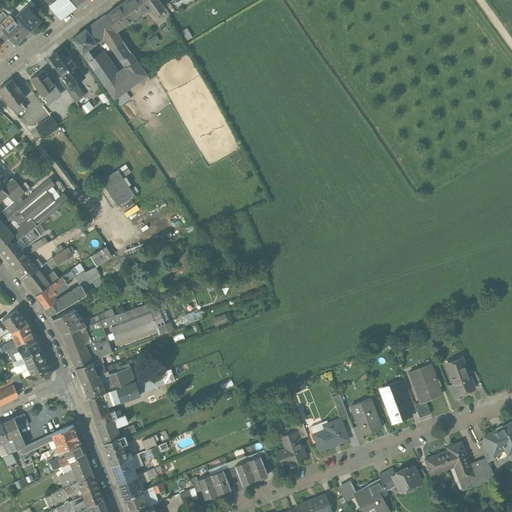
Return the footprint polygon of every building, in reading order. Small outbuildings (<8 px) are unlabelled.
[(27,5),(31,9),(35,4),(30,0),(22,0),(22,1),(27,5)] [(60,17),(75,5),(70,0),(53,0),(48,4),(60,17)] [(126,0),(121,4),(132,19),(149,8),(154,15),(165,7),(162,3),(159,0),(126,0)] [(105,15),(116,31),(132,19),(121,4),(105,15)] [(16,17),(29,30),(40,19),(31,9),(27,5),(16,17)] [(0,28),(8,37),(15,44),(29,31),(29,30),(16,17),(15,17),(11,12),(7,16),(3,12),(0,14),(0,28)] [(93,24),(102,38),(110,49),(123,41),(116,31),(105,15),(93,24)] [(86,29),(95,43),(102,38),(93,24),(86,29)] [(0,36),(4,41),(8,37),(0,28),(0,36)] [(86,29),(72,39),(87,61),(93,57),(87,49),(95,43),(86,29)] [(54,62),(53,62),(65,80),(79,71),(67,53),(66,54),(62,48),(50,56),(54,62)] [(93,57),(87,61),(114,99),(147,75),(131,53),(121,61),(126,67),(116,75),(100,52),(93,57)] [(42,96),(55,86),(43,70),(30,79),(42,96)] [(79,71),(65,80),(70,87),(85,77),(79,71)] [(12,79),(0,87),(0,92),(11,108),(16,104),(25,98),(12,79)] [(55,86),(42,96),(43,97),(42,97),(47,104),(61,95),(55,86)] [(16,104),(11,108),(19,119),(24,115),(16,104)] [(45,122),(51,131),(52,131),(57,127),(51,118),(45,122)] [(13,139),(1,150),(5,154),(17,144),(13,139)] [(100,180),(117,205),(135,194),(118,168),(100,180)] [(1,187),(0,187),(0,196),(2,198),(7,193),(14,201),(24,192),(22,190),(24,189),(22,186),(20,188),(12,178),(1,187)] [(0,221),(13,236),(8,240),(11,245),(35,227),(69,199),(64,193),(54,202),(46,192),(54,184),(49,179),(7,215),(3,210),(0,212),(0,221)] [(0,221),(0,246),(8,240),(13,236),(0,221)] [(11,245),(8,240),(0,246),(0,250),(9,262),(24,251),(22,250),(41,236),(35,227),(11,245)] [(29,245),(32,250),(47,242),(49,245),(50,244),(46,237),(29,245)] [(107,246),(90,254),(95,265),(112,258),(107,246)] [(68,247),(58,254),(63,262),(73,255),(68,247)] [(53,257),(41,267),(46,273),(63,262),(58,254),(53,257)] [(12,266),(23,280),(31,274),(37,270),(30,260),(28,261),(25,257),(12,266)] [(72,270),(62,276),(66,281),(73,276),(80,285),(81,284),(83,287),(85,286),(88,290),(94,286),(80,265),(72,270)] [(35,295),(43,289),(31,274),(23,280),(35,295)] [(35,295),(40,303),(53,294),(68,284),(66,281),(62,276),(43,289),(35,295)] [(56,299),(43,307),(49,315),(86,293),(83,287),(81,284),(80,285),(56,299)] [(43,307),(56,299),(53,294),(40,303),(43,307)] [(88,354),(91,361),(167,331),(158,306),(102,328),(104,336),(98,339),(101,347),(87,352),(88,354)] [(77,328),(95,323),(95,321),(94,320),(92,321),(91,319),(81,321),(74,308),(67,313),(66,311),(52,320),(62,334),(77,328)] [(0,336),(11,331),(27,324),(16,310),(3,321),(8,329),(3,331),(1,327),(0,327),(0,336)] [(95,323),(96,326),(122,316),(121,312),(116,314),(107,317),(98,320),(95,321),(95,323)] [(215,325),(228,322),(226,315),(213,318),(215,325)] [(89,334),(98,332),(96,326),(95,323),(77,328),(62,334),(72,360),(88,354),(87,352),(83,341),(87,340),(86,337),(90,336),(89,334)] [(7,349),(33,336),(27,324),(11,331),(15,341),(11,340),(3,344),(6,349),(7,349)] [(19,349),(23,357),(36,350),(39,349),(33,336),(7,349),(10,355),(17,352),(16,351),(19,349)] [(28,368),(43,360),(42,358),(36,350),(23,357),(14,361),(17,366),(22,364),(23,361),(24,360),(27,366),(25,366),(26,369),(28,368)] [(91,361),(88,354),(72,360),(75,368),(91,361)] [(460,358),(453,361),(453,362),(445,365),(451,379),(453,384),(455,383),(458,392),(460,391),(466,389),(467,390),(473,387),(468,375),(467,376),(466,373),(467,373),(464,365),(463,365),(460,358)] [(51,373),(50,372),(44,360),(43,360),(28,368),(31,375),(26,377),(30,386),(49,377),(50,376),(51,375),(51,374),(51,373)] [(93,368),(91,361),(75,368),(80,381),(97,375),(106,371),(105,368),(103,364),(93,368)] [(408,373),(420,402),(420,403),(426,401),(441,395),(436,381),(437,381),(430,364),(408,373)] [(114,389),(135,382),(130,367),(105,376),(106,380),(110,378),(114,389)] [(160,373),(164,384),(171,382),(167,371),(160,373)] [(148,377),(152,389),(164,385),(164,384),(160,373),(148,377)] [(98,378),(97,375),(80,381),(81,384),(98,378)] [(99,377),(98,378),(81,384),(87,398),(104,392),(99,377)] [(109,390),(114,404),(139,395),(139,394),(152,389),(148,377),(143,379),(138,380),(135,382),(114,389),(109,390)] [(404,379),(398,382),(403,393),(409,391),(404,379)] [(304,380),(293,383),(294,389),(305,386),(304,380)] [(392,424),(411,416),(403,393),(398,382),(379,389),(392,424)] [(453,384),(448,386),(455,399),(462,396),(460,391),(458,392),(455,383),(453,384)] [(0,404),(18,396),(14,385),(6,389),(5,387),(0,389),(0,388),(0,404)] [(104,392),(87,398),(91,411),(105,406),(105,407),(106,407),(114,404),(109,390),(104,392)] [(340,394),(332,397),(341,418),(341,420),(348,417),(340,394)] [(362,435),(381,428),(370,399),(351,406),(355,418),(359,416),(362,424),(358,426),(362,435)] [(430,414),(426,401),(420,403),(420,402),(414,405),(419,418),(430,414)] [(108,412),(106,407),(105,407),(105,406),(91,411),(94,418),(101,416),(101,415),(103,414),(108,412)] [(101,415),(101,416),(103,415),(105,420),(112,417),(113,418),(116,417),(114,410),(108,412),(103,414),(101,415)] [(99,433),(115,427),(116,427),(114,422),(113,418),(112,417),(105,420),(103,415),(101,416),(94,418),(99,433)] [(12,437),(20,434),(14,418),(2,424),(8,439),(12,437)] [(341,420),(341,418),(323,425),(325,430),(313,434),(320,451),(349,440),(341,420)] [(511,422),(483,437),(484,440),(491,453),(506,446),(510,454),(511,452),(511,422)] [(57,448),(59,451),(62,450),(79,441),(80,441),(73,424),(52,434),(54,440),(57,448)] [(297,431),(300,440),(307,437),(302,424),(295,426),(297,431)] [(121,431),(123,436),(137,430),(134,425),(126,428),(126,429),(121,431)] [(363,438),(362,435),(358,426),(353,428),(357,441),(363,438)] [(99,433),(103,444),(119,437),(123,436),(121,431),(121,429),(117,430),(116,427),(115,427),(99,433)] [(285,449),(277,452),(282,466),(307,457),(300,440),(297,431),(280,437),(285,449)] [(19,449),(25,446),(20,434),(12,437),(14,441),(15,440),(19,449)] [(54,440),(52,434),(25,446),(19,449),(22,454),(54,440)] [(142,441),(146,451),(156,446),(154,439),(156,438),(155,435),(142,441)] [(112,465),(127,459),(119,437),(103,444),(112,465)] [(266,438),(259,441),(264,451),(270,448),(266,438)] [(491,453),(484,440),(478,443),(486,458),(488,462),(494,459),(491,453)] [(79,441),(62,450),(65,456),(58,459),(61,466),(73,461),(85,454),(79,441)] [(460,481),(474,476),(469,464),(461,442),(451,446),(452,449),(425,459),(431,475),(454,466),(460,481)] [(260,455),(260,456),(264,466),(269,464),(265,452),(260,455)] [(85,454),(73,461),(75,468),(73,469),(74,473),(77,480),(93,474),(85,454)] [(247,461),(255,480),(267,475),(264,466),(260,456),(247,461)] [(118,483),(136,476),(129,458),(127,459),(112,465),(118,483)] [(474,476),(460,481),(463,490),(495,478),(488,462),(486,458),(469,464),(474,476)] [(58,468),(61,466),(58,459),(44,465),(47,473),(51,471),(52,474),(60,471),(58,468)] [(238,476),(242,485),(255,480),(247,461),(234,466),(238,476)] [(233,478),(238,476),(234,466),(234,465),(228,467),(233,478)] [(394,481),(400,492),(405,489),(406,490),(406,491),(407,491),(408,491),(409,492),(410,492),(411,491),(412,491),(412,490),(413,489),(413,488),(413,487),(413,486),(421,482),(412,465),(395,474),(392,476),(394,481)] [(223,469),(223,470),(227,480),(233,478),(228,467),(223,469)] [(384,487),(394,481),(392,476),(395,474),(392,468),(378,476),(379,478),(384,487)] [(210,475),(217,494),(230,489),(227,480),(223,470),(210,475)] [(63,487),(77,481),(77,480),(74,473),(55,481),(57,484),(59,483),(61,488),(63,487)] [(93,474),(77,480),(77,481),(86,506),(88,505),(102,498),(93,474)] [(204,499),(217,494),(210,475),(197,480),(204,499)] [(124,498),(142,491),(136,476),(118,483),(124,498)] [(376,511),(389,511),(378,490),(384,487),(379,478),(366,485),(367,486),(353,494),(355,496),(353,497),(360,510),(367,507),(368,509),(374,506),(376,511)] [(161,483),(152,487),(155,494),(164,490),(161,483)] [(345,501),(353,497),(355,496),(353,494),(348,483),(338,488),(345,501)] [(67,495),(63,487),(61,488),(50,493),(51,494),(45,498),(48,505),(67,495)] [(179,494),(185,511),(188,511),(196,509),(188,490),(179,494)] [(129,511),(134,511),(147,507),(148,507),(142,491),(124,498),(129,511)] [(324,496),(297,507),(296,505),(295,506),(297,511),(331,511),(325,494),(323,495),(324,496)] [(107,511),(102,498),(88,505),(90,511),(107,511)]
